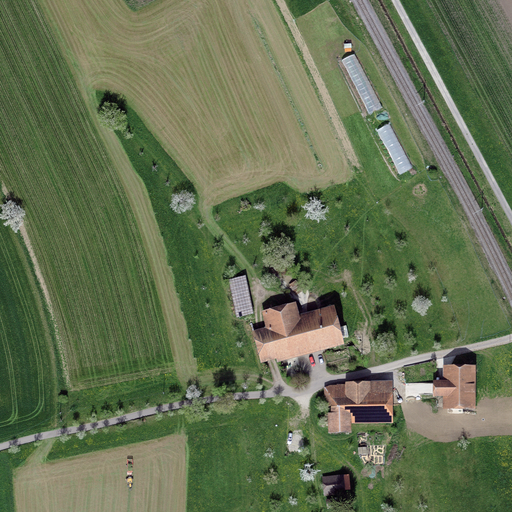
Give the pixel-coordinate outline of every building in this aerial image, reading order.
[(370,112),(383,106),(355,51),(342,58),(370,112)] [(379,126),(398,173),(411,168),(392,121),(379,126)] [(237,317),(253,313),(245,277),(229,280),(237,317)] [(289,285),(296,295),(301,291),(295,282),(289,285)] [(265,314),(270,331),(254,335),(261,362),(338,340),(330,309),(318,312),(319,317),(298,323),(294,306),(265,314)] [(448,394),(448,407),(470,407),(471,369),(448,369),(448,383),(437,383),(437,394),(448,394)] [(332,406),(368,405),(388,405),(388,385),(331,386),(325,388),(325,406),(332,406)] [(349,417),(388,417),(388,405),(368,405),(332,406),(332,414),(330,414),(330,433),(349,433),(349,417)] [(326,481),(327,492),(341,490),(340,479),(326,481)] [(327,501),(328,508),(337,506),(336,499),(327,501)]
